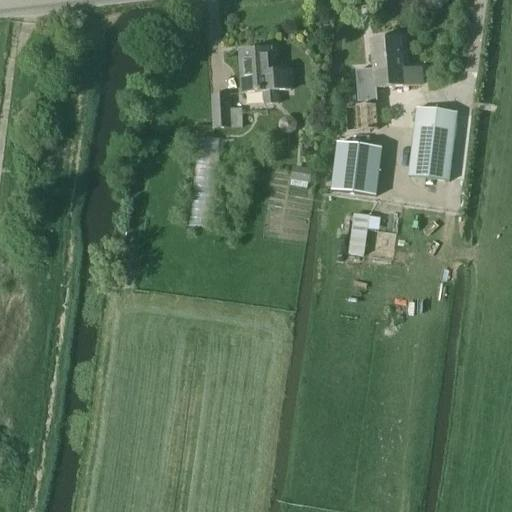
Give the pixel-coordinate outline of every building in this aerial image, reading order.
[(373,72),(356,73),(358,105),(376,103),(375,91),(421,87),(420,71),(402,73),(399,41),(370,43),(373,72)] [(270,51),(239,54),(242,96),(263,94),(264,107),(276,106),(275,93),(289,92),(288,73),(271,74),(270,51)] [(216,98),(211,98),(211,104),(212,130),(213,130),(228,129),(242,129),(241,110),(227,111),(227,97),(216,98)] [(375,107),(343,110),(345,133),(377,131),(375,107)] [(416,111),(408,178),(446,183),(447,176),(454,116),(422,112),(416,111)] [(278,130),(284,137),(290,137),(296,132),(296,125),(292,119),(284,118),(278,122),(278,130)] [(335,147),(330,193),(374,198),(379,152),(335,147)] [(293,168),(290,187),(306,190),(309,171),(293,168)]
